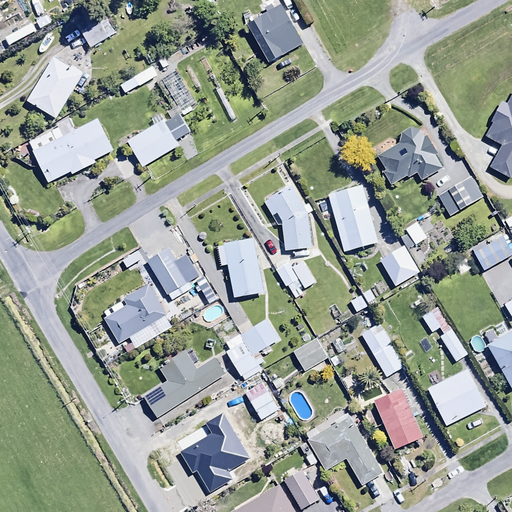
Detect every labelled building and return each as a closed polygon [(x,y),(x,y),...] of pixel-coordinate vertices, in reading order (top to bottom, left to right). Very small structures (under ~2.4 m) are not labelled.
[(354,12),(355,13),(361,14),(362,14),(363,13),(365,13),(367,13),(368,12),(370,12),(371,11),(373,10),(374,9),(375,8),(376,6),(377,5),(378,4),(379,2),(379,1),(379,0),(343,0),(344,1),(344,3),(345,4),(346,6),(347,7),(348,8),(349,9),(351,10),(352,11),(354,12)] [(265,13),(246,24),(268,64),(301,45),(279,6),(273,10),(270,6),(263,10),(265,13)] [(90,49),(121,30),(117,24),(110,28),(103,16),(79,31),(90,49)] [(81,75),(52,58),(26,101),(55,119),(81,75)] [(138,88),(158,75),(151,65),(118,86),(124,95),(137,87),(138,88)] [(159,81),(161,83),(179,114),(182,112),(185,117),(193,112),(191,109),(195,107),(175,72),(159,81)] [(509,180),(511,173),(511,92),(505,105),(500,103),(489,123),(491,124),(484,137),(499,145),(487,169),(509,180)] [(153,126),(126,142),(141,168),(178,147),(176,145),(190,137),(178,115),(166,122),(164,120),(163,121),(160,116),(150,122),(153,126)] [(112,151),(96,119),(74,130),(69,119),(55,126),(57,129),(27,144),(48,184),(69,173),(70,176),(95,163),(94,161),(112,151)] [(398,146),(378,157),(384,169),(381,171),(389,187),(406,178),(407,179),(415,174),(419,181),(442,169),(434,155),(436,154),(426,136),(424,137),(421,132),(411,129),(401,134),(398,146)] [(483,198),(471,178),(437,198),(449,217),(483,198)] [(269,202),(264,205),(271,217),(276,215),(281,223),(283,251),(311,248),(308,215),(313,212),(308,203),(304,205),(292,185),(268,200),(269,202)] [(360,186),(327,195),(342,253),(376,244),(360,186)] [(425,239),(415,223),(404,230),(407,235),(400,239),(407,251),(425,239)] [(511,255),(502,238),(473,254),(483,272),(511,255)] [(262,293),(252,239),(222,245),(223,247),(215,248),(219,268),(227,266),(233,299),(262,293)] [(403,247),(378,261),(393,288),(418,274),(403,247)] [(146,260),(147,262),(166,296),(198,277),(186,255),(175,261),(168,248),(146,260)] [(285,257),(271,266),(286,288),(287,287),(291,293),(300,288),(290,272),(293,270),(285,257)] [(294,270),(292,271),(304,290),(314,283),(302,263),(293,268),(294,270)] [(172,328),(147,284),(121,299),(122,302),(103,312),(106,317),(102,319),(117,345),(127,339),(134,350),(172,328)] [(369,291),(361,296),(369,307),(376,303),(369,291)] [(360,297),(349,303),(355,314),(366,308),(360,297)] [(511,299),(503,306),(511,319),(511,299)] [(436,307),(420,318),(431,333),(438,328),(442,334),(438,337),(455,363),(468,355),(436,307)] [(230,351),(225,354),(243,382),(260,370),(258,367),(264,364),(257,353),(259,352),(263,357),(271,352),(269,349),(280,342),(266,320),(240,337),(238,334),(225,343),(230,351)] [(379,325),(360,336),(385,378),(404,367),(379,325)] [(487,344),(485,345),(510,390),(511,388),(511,329),(496,339),(489,328),(481,333),(487,344)] [(329,346),(331,345),(337,355),(346,350),(338,335),(334,338),(330,332),(323,336),(329,346)] [(326,358),(315,340),(292,353),(303,371),(326,358)] [(156,419),(224,374),(213,358),(198,369),(184,350),(157,368),(166,381),(142,398),(156,419)] [(484,409),(467,371),(426,389),(444,427),(484,409)] [(349,372),(339,379),(347,390),(357,383),(349,372)] [(244,394),(245,395),(260,421),(277,410),(273,403),(275,401),(270,393),(268,394),(262,383),(244,394)] [(400,389),(373,401),(394,450),(421,438),(400,389)] [(382,473),(347,415),(345,416),(342,412),(315,428),(318,433),(306,440),(308,443),(299,448),(304,455),(312,450),(313,453),(305,458),(310,466),(319,460),(325,471),(344,459),(360,486),(382,473)] [(301,470),(282,481),(300,511),(319,500),(301,470)] [(295,511),(279,485),(232,511),(295,511)]
